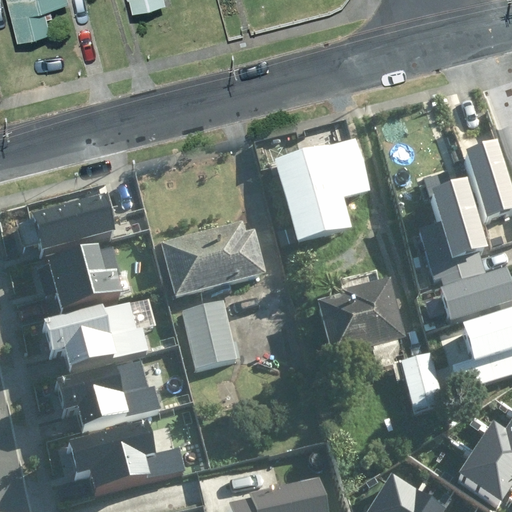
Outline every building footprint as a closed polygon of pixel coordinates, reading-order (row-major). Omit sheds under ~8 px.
[(46,0),(12,0),(21,33),(52,26),(46,0)] [(350,232),(342,200),(368,193),(355,141),(274,162),(295,245),(350,232)] [(462,159),(485,224),(511,214),(511,199),(493,147),(462,159)] [(440,279),(443,287),(485,273),(479,254),(486,252),(465,186),(454,189),(449,176),(422,185),(435,223),(417,229),(433,281),(440,279)] [(36,246),(40,258),(114,237),(104,201),(18,225),(24,250),(36,246)] [(161,244),(174,299),(265,277),(254,231),(244,233),(242,224),(161,244)] [(115,249),(37,271),(45,297),(54,294),(60,314),(122,296),(116,278),(122,276),(115,249)] [(444,313),(448,326),(511,303),(511,300),(503,275),(425,302),(430,318),(444,313)] [(331,356),(404,337),(389,283),(317,303),(331,356)] [(183,309),(196,370),(235,361),(223,301),(183,309)] [(128,306),(42,327),(49,357),(65,353),(70,373),(149,354),(143,330),(135,332),(128,306)] [(450,363),(460,391),(511,372),(511,313),(460,332),(469,356),(450,363)] [(400,362),(413,411),(444,402),(430,353),(400,362)] [(148,397),(141,367),(57,386),(64,418),(78,414),(83,433),(160,415),(155,395),(148,397)] [(493,419),(458,473),(502,501),(511,485),(511,417),(506,427),(493,419)] [(183,477),(179,456),(154,461),(148,430),(68,448),(76,482),(90,478),(94,497),(183,477)] [(444,511),(447,508),(392,473),(366,511),(444,511)] [(227,510),(227,511),(325,511),(317,481),(248,500),(249,504),(227,510)]
